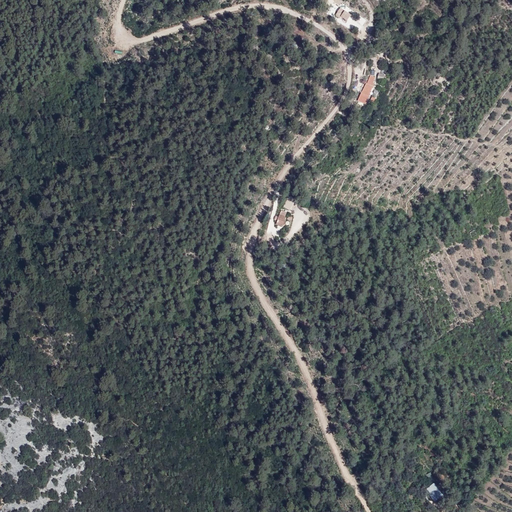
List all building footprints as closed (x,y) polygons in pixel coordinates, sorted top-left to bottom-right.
[(340,18),(346,22),(350,17),(344,12),(340,18)] [(295,52),(298,48),(290,43),(288,47),(295,52)] [(369,89),(366,88),(361,97),(363,98),(362,99),(369,102),(373,93),(368,90),(369,89)] [(426,473),(429,483),(434,481),(432,472),(426,473)] [(440,492),(437,487),(431,490),(434,496),(440,492)]
